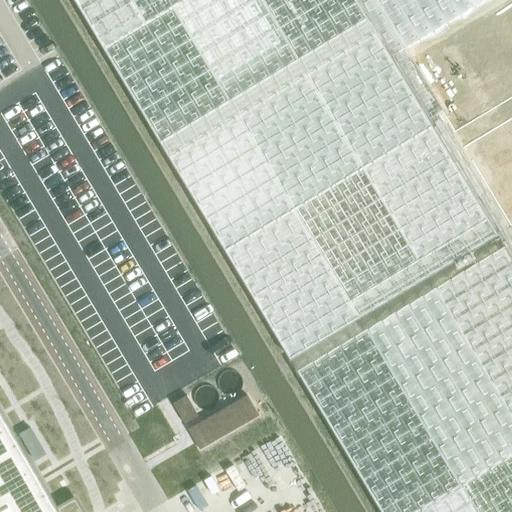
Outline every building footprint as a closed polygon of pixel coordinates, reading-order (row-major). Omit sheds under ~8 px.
[(75,0),(291,358),(498,234),(357,0),(75,0)] [(504,245),(511,240),(511,0),(357,0),(498,234),(504,245)] [(511,511),(511,240),(504,245),(506,248),(297,374),(380,511),(511,511)] [(0,511),(83,511),(77,500),(76,499),(75,499),(74,499),(59,508),(0,406),(0,511)] [(46,454),(30,428),(20,434),(35,461),(46,454)]
